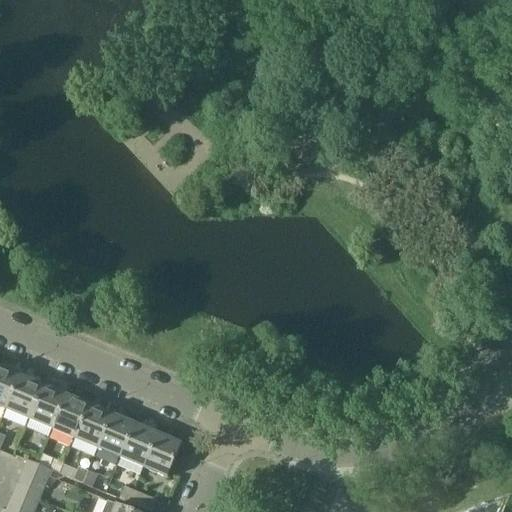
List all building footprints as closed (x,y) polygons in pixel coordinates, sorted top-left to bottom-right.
[(0,408),(6,411),(20,377),(0,368),(0,408)] [(29,421),(43,387),(20,377),(6,411),(29,421)] [(66,397),(43,387),(29,421),(52,431),(66,397)] [(52,431),(75,440),(89,407),(66,397),(52,431)] [(75,440),(98,450),(112,416),(89,407),(75,440)] [(98,450),(121,460),(135,426),(112,416),(98,450)] [(121,460),(144,469),(158,436),(135,426),(121,460)] [(168,479),(182,446),(158,436),(144,469),(168,479)] [(23,473),(47,483),(51,472),(28,462),(23,473)] [(72,481),(83,486),(89,472),(78,468),(72,481)] [(83,486),(92,490),(98,476),(89,472),(83,486)] [(47,483),(23,473),(18,484),(42,494),(47,483)] [(42,494),(18,484),(14,496),(37,505),(42,494)] [(119,500),(130,504),(135,491),(124,487),(119,500)] [(130,504),(148,511),(153,511),(159,501),(135,491),(130,504)] [(34,511),(37,505),(14,496),(9,508),(7,507),(4,511),(34,511)] [(132,511),(117,506),(108,502),(103,511),(132,511)]
